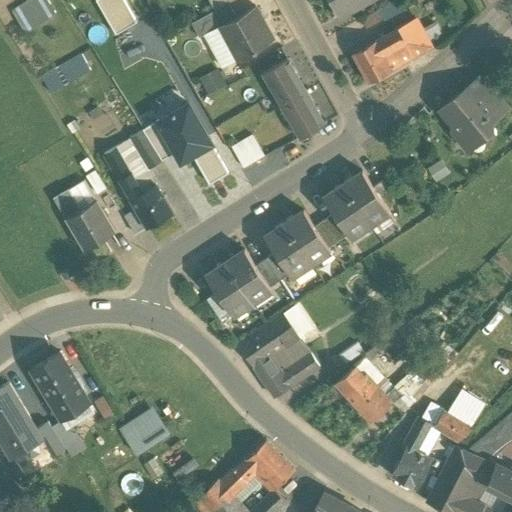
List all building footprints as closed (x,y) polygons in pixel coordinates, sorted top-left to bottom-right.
[(23,36),(56,17),(46,0),(38,0),(11,16),(23,36)] [(121,0),(99,0),(97,2),(117,35),(136,24),(121,0)] [(206,0),(214,12),(229,4),(236,0),(206,0)] [(329,0),(340,19),(374,0),(329,0)] [(396,2),(377,12),(383,24),(399,15),(395,9),(399,7),(396,2)] [(214,12),(191,24),(200,40),(204,37),(220,27),(236,18),(229,4),(214,12)] [(236,18),(220,27),(238,59),(239,60),(257,50),(256,49),(272,40),(263,23),(262,24),(253,9),(236,18)] [(377,14),(361,22),(366,31),(382,23),(377,14)] [(415,21),(352,56),(368,85),(432,51),(429,45),(422,33),(415,21)] [(436,25),(422,33),(429,45),(443,37),(436,25)] [(238,59),(220,27),(204,37),(222,69),(238,59)] [(42,80),(51,96),(90,74),(81,58),(42,80)] [(323,127),(286,62),(262,76),(300,140),(323,127)] [(215,73),(200,80),(207,94),(221,87),(215,73)] [(482,103),(469,88),(440,112),(451,125),(451,134),(485,136),(486,122),(491,117),(492,116),(481,104),(482,103)] [(509,110),(494,93),(482,103),(481,104),(492,116),(491,117),(495,122),(509,110)] [(158,124),(176,155),(181,164),(192,157),(211,147),(188,107),(158,124)] [(143,133),(162,163),(176,155),(158,124),(143,133)] [(162,163),(143,133),(130,141),(148,171),(162,163)] [(253,135),(231,147),(243,169),(265,157),(253,135)] [(130,141),(104,156),(130,201),(156,186),(156,187),(157,187),(148,171),(130,141)] [(209,187),(228,176),(211,147),(192,157),(209,187)] [(106,191),(95,173),(86,179),(97,197),(106,191)] [(372,189),(361,173),(342,186),(369,226),(389,213),(387,211),(372,189)] [(397,204),(382,182),(372,189),(387,211),(397,204)] [(130,201),(136,212),(147,231),(173,215),(156,187),(156,186),(130,201)] [(369,226),(342,186),(322,199),(333,215),(347,236),(350,240),(369,226)] [(68,192),(54,201),(65,221),(80,212),(68,192)] [(65,221),(84,253),(101,242),(102,244),(112,238),(111,237),(114,235),(96,203),(80,212),(65,221)] [(136,212),(124,219),(135,237),(147,231),(136,212)] [(313,228),(303,213),(283,226),(310,265),(329,253),(327,249),(313,228)] [(347,236),(333,215),(323,221),(338,242),(347,236)] [(338,242),(323,221),(313,228),(327,249),(338,242)] [(310,265),(283,226),(275,232),(264,239),(275,255),(289,276),(290,279),(310,265)] [(255,268),(244,252),(225,265),(251,304),(270,291),(269,289),(255,268)] [(289,276),(275,255),(265,261),(279,282),(289,276)] [(279,282),(265,261),(255,268),(269,289),(279,282)] [(251,304),(225,265),(205,279),(216,296),(230,316),(232,319),(252,305),(251,304)] [(230,316),(216,296),(206,303),(219,323),(230,316)] [(312,332),(298,310),(282,318),(297,340),(312,332)] [(297,340),(282,318),(239,348),(254,370),(269,360),(297,340)] [(356,347),(338,359),(345,369),(363,356),(356,347)] [(77,386),(59,354),(29,372),(48,404),(49,403),(54,413),(83,396),(77,387),(77,386)] [(429,366),(405,394),(406,396),(417,405),(450,365),(440,357),(431,368),(429,366)] [(281,378),(290,391),(318,372),(310,359),(281,378)] [(269,360),(254,370),(262,383),(278,373),(269,360)] [(394,392),(365,361),(355,369),(364,378),(365,377),(385,399),(394,392)] [(385,399),(365,377),(364,378),(355,369),(335,387),(371,426),(392,406),(385,399)] [(278,373),(262,383),(274,401),(290,391),(281,378),(278,373)] [(35,433),(8,386),(0,390),(0,440),(6,450),(16,466),(45,448),(46,448),(35,433)] [(394,392),(385,399),(392,406),(399,399),(398,397),(394,392)] [(489,403),(473,394),(470,398),(461,393),(448,412),(474,428),(489,403)] [(434,404),(423,421),(460,443),(474,428),(434,404)] [(511,416),(467,455),(493,467),(496,464),(494,460),(511,444),(511,416)] [(157,419),(125,440),(136,458),(168,437),(157,419)] [(418,419),(401,450),(405,452),(417,453),(431,426),(418,419)] [(63,422),(51,429),(64,449),(75,443),(63,422)] [(51,429),(48,425),(35,433),(46,448),(45,448),(51,458),(64,450),(64,449),(51,429)] [(295,475),(266,444),(235,473),(246,484),(256,474),(275,495),(295,475)] [(6,450),(0,454),(0,468),(4,474),(11,482),(22,475),(16,466),(6,450)] [(467,455),(456,451),(427,507),(440,511),(474,511),(478,505),(488,486),(497,468),(493,467),(467,455)] [(434,463),(417,453),(405,452),(391,478),(417,493),(434,463)] [(511,474),(497,468),(488,486),(511,497),(507,506),(511,508),(511,474)] [(234,472),(220,487),(231,499),(246,484),(235,473),(234,472)] [(11,482),(4,474),(0,477),(0,490),(15,509),(26,500),(11,482)] [(217,484),(194,506),(199,511),(218,511),(233,500),(220,487),(217,484)] [(353,511),(323,496),(314,511),(353,511)] [(279,499),(266,510),(267,511),(282,511),(287,508),(279,499)] [(243,511),(233,500),(218,511),(243,511)]
